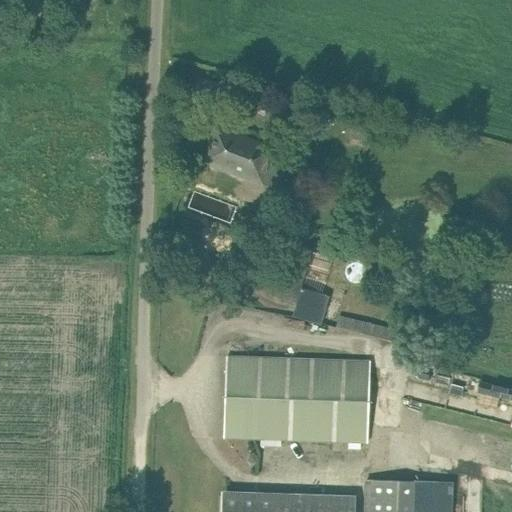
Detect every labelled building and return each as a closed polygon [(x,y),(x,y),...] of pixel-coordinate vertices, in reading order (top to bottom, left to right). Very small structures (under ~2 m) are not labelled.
[(190,97),(192,93),(204,100),(213,82),(200,75),(182,67),(172,89),(190,97)] [(277,150),(215,127),(201,162),(263,186),(277,150)] [(271,293),(298,302),(293,317),(321,325),(329,296),(316,292),(319,283),(304,278),(313,250),(285,243),(271,293)] [(338,316),(337,327),(383,334),(384,323),(338,316)] [(370,361),(227,357),(224,438),(367,443),(370,361)] [(511,389),(480,382),(478,393),(511,400),(511,389)] [(363,511),(451,511),(453,484),(365,480),(363,511)] [(355,511),(356,499),(256,495),(256,501),(234,501),(234,507),(222,506),(221,511),(355,511)]
